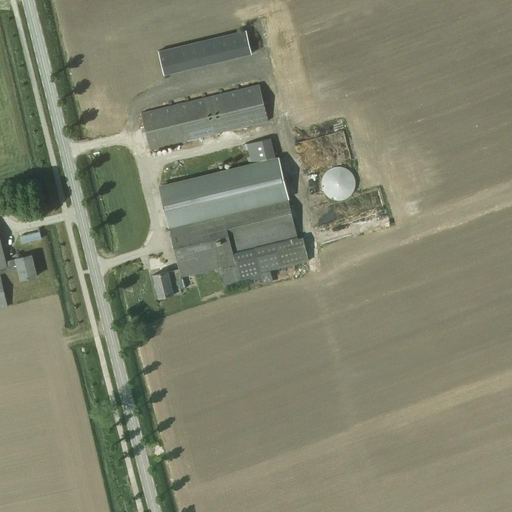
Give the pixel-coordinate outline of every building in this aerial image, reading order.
[(249,29),(160,49),(166,73),(254,54),(249,29)] [(268,121),(259,84),(141,113),(150,149),(268,121)] [(311,150),(347,142),(342,118),(322,122),(325,136),(309,139),(311,150)] [(247,163),(158,185),(168,226),(288,197),(279,155),(275,156),(270,138),(243,144),(247,163)] [(337,200),(341,200),(346,198),(348,197),(352,193),(353,191),(354,189),(355,186),(355,182),(355,179),(354,176),(351,172),(347,169),(343,168),(340,167),(337,167),(333,167),(330,169),(328,171),(325,173),(324,176),(322,180),(322,184),(322,189),(325,193),(328,196),(333,199),(337,200)] [(168,271),(154,275),(159,297),(174,294),(181,292),(180,285),(182,285),(180,279),(182,279),(182,278),(212,270),(218,268),(220,274),(226,289),(238,285),(272,276),(271,270),(280,268),(308,261),(303,237),(298,238),(288,197),(168,226),(178,269),(168,272),(168,271)] [(22,242),(42,239),(41,231),(21,234),(22,242)] [(0,272),(1,274),(19,269),(21,279),(37,275),(32,255),(16,259),(6,261),(0,234),(0,272)]
